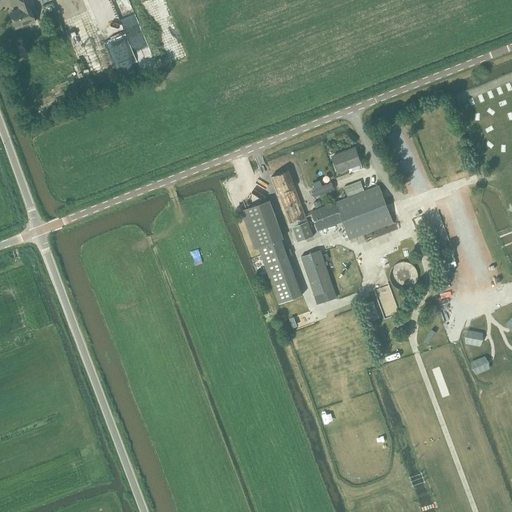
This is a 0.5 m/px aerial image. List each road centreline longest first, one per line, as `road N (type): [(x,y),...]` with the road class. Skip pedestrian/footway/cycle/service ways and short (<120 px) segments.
road 1 (track): [(474,511),(412,341),(429,277),(417,236),(350,110)]
road 2 (unclassified): [(38,231),(350,110)]
road 3 (track): [(255,147),(313,308),(361,295),(377,256),(413,230)]
road 4 (unclassified): [(144,511),(38,231)]
